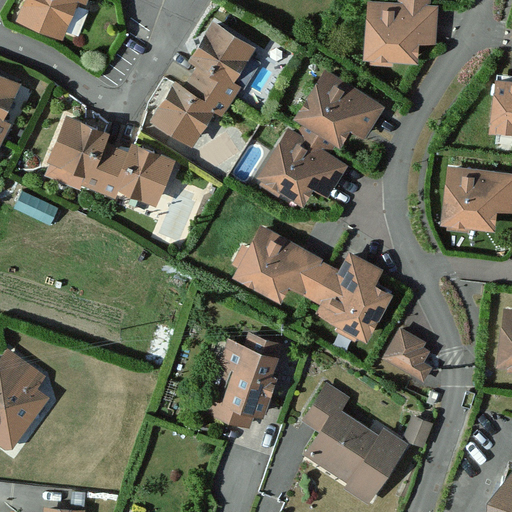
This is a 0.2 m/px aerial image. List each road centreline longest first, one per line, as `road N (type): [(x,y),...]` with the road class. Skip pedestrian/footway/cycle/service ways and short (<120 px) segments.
road 1 (residential): [(474,31),(408,132),(395,197),(398,228),(446,334),(458,387)]
road 2 (residential): [(0,37),(125,109),(177,0)]
road 3 (residential): [(418,511),(458,387)]
